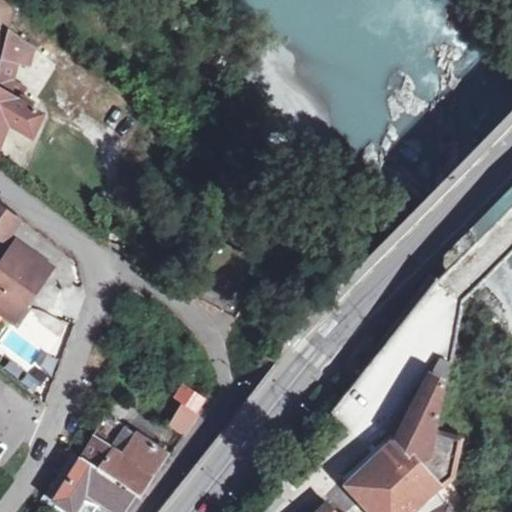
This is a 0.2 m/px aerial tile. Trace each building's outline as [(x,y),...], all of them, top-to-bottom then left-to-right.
[(14,8),(0,0),(0,35),(5,38),(6,34),(14,8)] [(5,38),(0,55),(0,63),(13,66),(27,69),(33,51),(6,34),(5,38)] [(0,63),(0,94),(4,97),(13,66),(0,63)] [(4,97),(0,94),(0,142),(6,127),(30,142),(39,119),(4,97)] [(0,230),(7,235),(16,221),(0,209),(0,230)] [(40,284),(50,271),(12,245),(0,262),(0,316),(12,325),(26,307),(23,304),(38,283),(40,284)] [(239,288),(253,263),(219,246),(206,272),(239,288)] [(438,358),(393,439),(419,466),(431,465),(433,455),(435,440),(436,436),(448,364),(438,358)] [(183,406),(196,414),(204,401),(184,389),(176,402),(183,406)] [(200,416),(196,414),(183,406),(170,427),(186,437),(200,416)] [(106,418),(82,460),(136,496),(162,455),(106,418)] [(419,466),(393,439),(345,487),(360,502),(369,511),(413,511),(436,492),(451,479),(456,461),(433,455),(431,465),(419,466)] [(48,499),(55,504),(82,460),(73,454),(48,499)] [(82,460),(55,504),(66,511),(73,511),(87,493),(114,511),(124,511),(136,496),(82,460)] [(448,511),(447,509),(436,492),(413,511),(448,511)] [(114,511),(87,493),(73,511),(114,511)]
